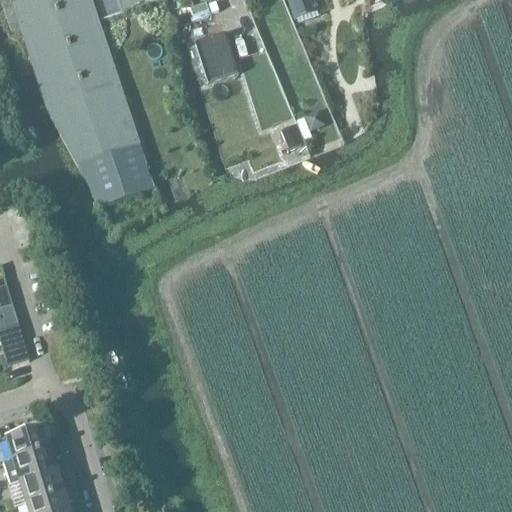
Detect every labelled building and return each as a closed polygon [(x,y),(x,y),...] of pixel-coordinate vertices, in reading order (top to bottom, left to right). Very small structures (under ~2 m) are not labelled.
[(48,113),(83,180),(98,210),(154,191),(139,149),(89,0),(30,0),(3,9),(11,34),(21,32),(23,40),(48,113)] [(310,0),(284,0),(292,25),(316,17),(310,0)] [(233,42),(252,35),(245,16),(226,23),(233,42)] [(239,77),(227,36),(194,46),(207,86),(239,77)] [(247,41),(234,41),(234,57),(247,56),(247,41)] [(58,450),(55,440),(47,442),(43,429),(6,440),(13,463),(58,450)] [(61,460),(58,450),(13,463),(6,466),(12,487),(20,485),(57,473),(53,462),(61,460)] [(57,473),(20,485),(26,506),(71,492),(68,483),(60,485),(57,473)] [(71,492),(26,506),(27,511),(68,511),(66,505),(74,502),(71,492)]
